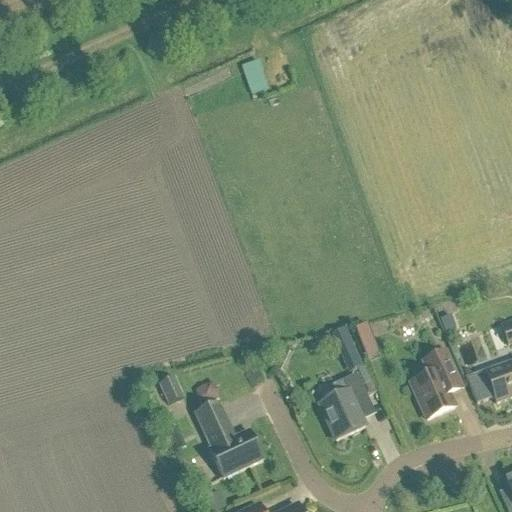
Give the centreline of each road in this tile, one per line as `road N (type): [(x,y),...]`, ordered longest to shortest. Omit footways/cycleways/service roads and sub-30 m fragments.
road 1 (track): [(0,88),(199,0)]
road 2 (residential): [(371,511),(395,468),(511,437)]
road 3 (residential): [(371,511),(345,509),(309,483),(267,395)]
